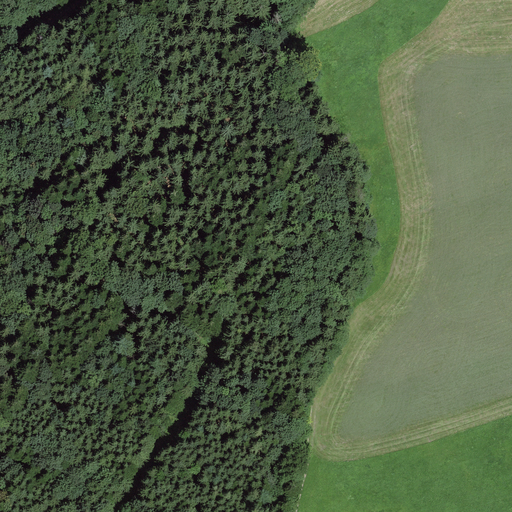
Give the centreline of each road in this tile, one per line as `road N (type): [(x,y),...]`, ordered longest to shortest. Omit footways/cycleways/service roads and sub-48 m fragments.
road 1 (track): [(0,275),(103,302),(213,348)]
road 2 (track): [(295,511),(314,416),(360,301)]
road 3 (track): [(117,511),(191,402),(213,348),(208,325)]
